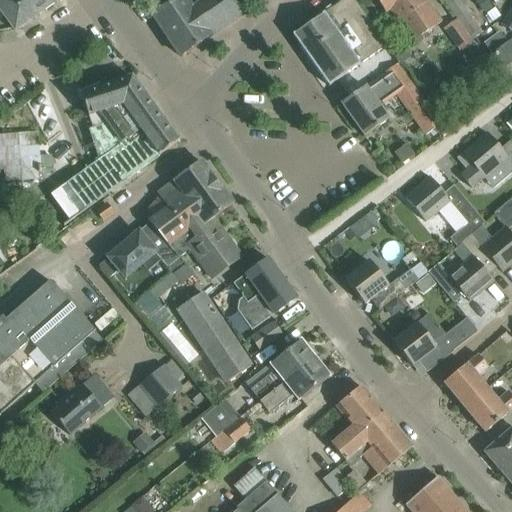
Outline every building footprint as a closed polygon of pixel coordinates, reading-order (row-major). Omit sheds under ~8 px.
[(22,0),(0,0),(0,10),(15,31),(35,17),(22,0)] [(22,0),(35,17),(56,2),(54,0),(22,0)] [(185,0),(174,0),(152,15),(181,57),(211,37),(248,12),(239,0),(200,0),(190,7),(185,0)] [(386,45),(362,11),(354,0),(342,0),(293,35),(329,86),(386,45)] [(412,42),(441,22),(425,0),(376,0),(386,13),(390,10),(412,42)] [(454,19),(470,42),(472,41),(468,36),(479,28),(457,0),(442,0),(455,18),(454,19)] [(484,13),(492,8),(487,0),(478,0),(476,2),(484,13)] [(511,42),(509,39),(487,55),(492,63),(505,81),(511,76),(511,42)] [(425,96),(421,99),(397,64),(382,75),(383,76),(366,88),(365,86),(341,104),(364,136),(389,119),(379,106),(396,94),(425,136),(440,125),(435,118),(439,115),(425,96)] [(94,147),(98,146),(102,158),(67,183),(86,210),(160,157),(159,155),(178,142),(178,143),(179,142),(132,76),(81,93),(92,128),(89,131),(94,147)] [(462,121),(454,110),(441,120),(448,131),(462,121)] [(477,171),(464,181),(470,189),(483,178),(507,158),(511,164),(511,142),(501,150),(487,133),(463,154),(477,171)] [(149,224),(167,245),(202,220),(205,224),(212,219),(232,204),(201,161),(157,194),(160,198),(149,211),(152,216),(147,221),(149,224)] [(453,185),(443,193),(429,177),(405,198),(425,222),(449,202),(467,224),(450,238),(456,245),(484,222),(453,185)] [(493,212),(506,228),(509,231),(511,228),(511,197),(493,212)] [(103,220),(113,213),(107,205),(97,212),(103,220)] [(369,214),(364,217),(371,227),(376,223),(369,214)] [(167,245),(171,250),(178,259),(179,258),(190,249),(211,279),(241,257),(227,237),(226,238),(212,219),(205,224),(202,220),(167,245)] [(171,250),(167,245),(149,224),(140,231),(138,229),(104,258),(106,260),(99,266),(109,278),(116,272),(124,281),(142,266),(147,271),(160,259),(171,250)] [(511,234),(509,231),(506,228),(491,240),(480,227),(461,243),(473,257),(476,260),(485,253),(502,272),(511,263),(511,234)] [(179,258),(178,259),(171,250),(160,259),(171,272),(183,263),(179,258)] [(437,264),(428,271),(445,291),(454,284),(469,302),(493,281),(476,260),(473,257),(449,277),(437,264)] [(270,258),(233,284),(242,298),(238,301),(237,310),(251,331),(286,306),(288,308),(296,303),(294,300),(297,298),(272,263),(273,262),(270,258)] [(379,310),(406,289),(428,273),(421,264),(411,271),(410,270),(388,286),(369,261),(345,279),(364,305),(371,300),(379,310)] [(185,264),(172,274),(176,280),(180,286),(194,276),(185,264)] [(0,414),(34,385),(41,392),(101,338),(50,281),(1,324),(0,323),(0,414)] [(240,350),(202,294),(178,311),(215,366),(224,380),(249,363),(240,350)] [(392,302),(384,309),(392,319),(400,312),(405,308),(397,298),(392,302)] [(416,323),(411,327),(393,342),(412,367),(419,362),(427,372),(453,352),(452,350),(476,332),(466,319),(433,345),(416,323)] [(258,350),(281,334),(272,322),(249,338),(258,350)] [(174,323),(166,329),(189,362),(197,356),(174,323)] [(260,402),(315,360),(309,352),(309,348),(305,343),(301,343),(300,341),(271,364),(276,370),(250,390),(260,402)] [(488,368),(478,355),(444,383),(464,408),(488,389),(478,377),(488,368)] [(295,395),(299,401),(329,377),(328,376),(328,372),(324,367),(320,366),(315,360),(260,402),(270,415),(295,395)] [(180,386),(169,374),(163,366),(138,388),(155,408),(180,386)] [(114,399),(94,375),(50,413),(70,436),(114,399)] [(332,445),(346,462),(356,454),(359,458),(361,456),(363,457),(397,429),(361,386),(336,407),(353,427),(332,445)] [(485,433),(492,426),(511,409),(511,396),(508,392),(498,401),(488,389),(464,408),(485,433)] [(216,436),(240,417),(225,399),(201,418),(216,436)] [(251,430),(240,417),(216,436),(212,440),(223,453),(251,430)] [(511,428),(485,452),(502,472),(511,463),(511,428)] [(412,448),(397,429),(363,457),(378,476),(410,449),(411,449),(412,448)] [(132,443),(141,453),(145,459),(166,441),(162,436),(153,444),(144,433),(132,443)] [(511,483),(511,463),(502,472),(511,483)] [(292,511),(273,490),(265,481),(255,468),(233,487),(244,499),(235,507),(237,510),(233,511),(292,511)] [(466,511),(437,478),(405,505),(411,511),(345,511),(343,508),(338,511),(466,511)]
